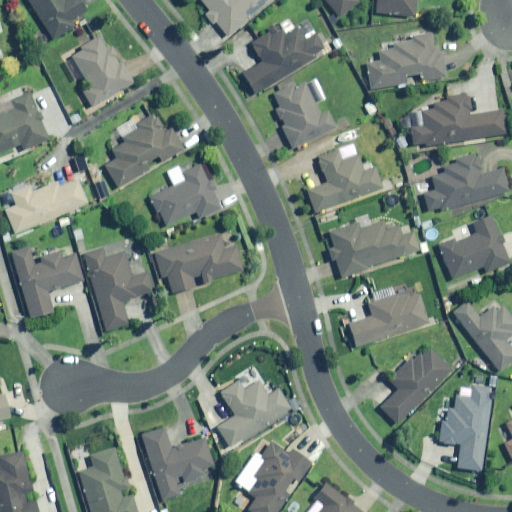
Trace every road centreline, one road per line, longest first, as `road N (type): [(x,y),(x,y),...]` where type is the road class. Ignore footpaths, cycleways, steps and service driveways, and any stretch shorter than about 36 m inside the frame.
road 1 (residential): [(301,297),(254,172),(187,63),(136,0)]
road 2 (residential): [(463,511),(411,492),(369,460),(313,362),(301,297)]
road 3 (residential): [(64,386),(134,391),(158,382),(232,320),(301,297)]
